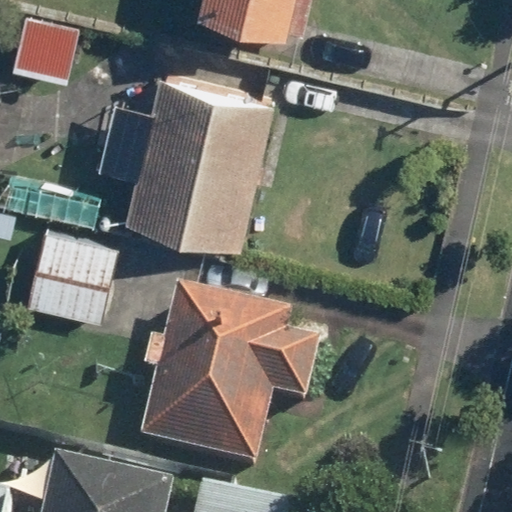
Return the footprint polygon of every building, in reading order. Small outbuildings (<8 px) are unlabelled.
[(202,0),(202,5),(287,24),(292,0),(202,0)] [(82,19),(23,8),(13,65),(72,76),(82,19)] [(130,218),(243,243),(274,101),(161,76),(130,218)] [(102,314),(117,245),(41,228),(26,298),(102,314)] [(177,299),(140,450),(258,478),(294,328),(177,299)] [(159,511),(163,496),(52,473),(43,511),(159,511)] [(234,511),(200,503),(197,511),(234,511)]
